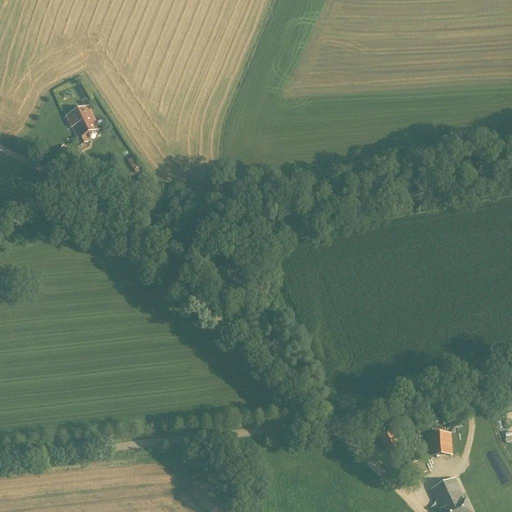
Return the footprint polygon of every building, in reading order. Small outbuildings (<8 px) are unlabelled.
[(88,108),(66,118),(71,129),(72,129),(78,140),(80,146),(88,143),(85,137),(99,131),(88,108)] [(55,159),(68,167),(76,154),(63,146),(55,159)] [(132,158),(126,162),(133,172),(139,168),(132,158)] [(498,418),(504,416),(499,404),(493,407),(498,418)] [(458,410),(440,416),(443,426),(462,419),(458,410)] [(475,457),(474,445),(470,445),(469,427),(453,428),(455,456),(454,456),(454,463),(464,463),(463,458),(475,457)] [(377,434),(387,456),(401,450),(391,428),(377,434)] [(426,436),(428,458),(452,456),(451,434),(445,433),(445,429),(432,430),(432,435),(426,436)] [(402,470),(408,482),(426,473),(421,461),(402,470)] [(454,480),(431,490),(440,511),(439,511),(469,511),(464,501),(463,501),(454,480)]
